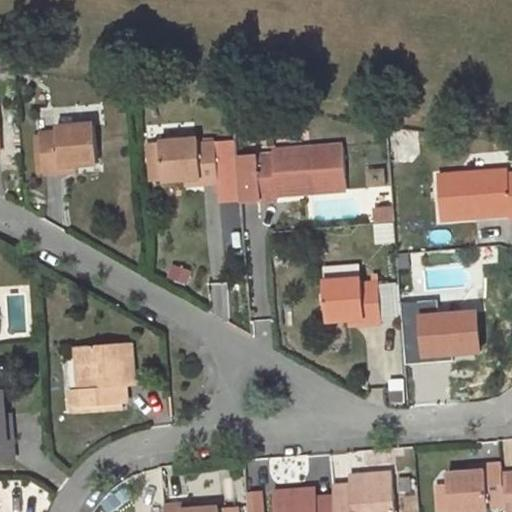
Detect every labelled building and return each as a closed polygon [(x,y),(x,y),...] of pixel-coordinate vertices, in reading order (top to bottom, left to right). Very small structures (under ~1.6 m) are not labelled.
[(246,125),(245,110),(233,111),(234,126),(246,125)] [(95,125),(57,128),(57,133),(40,135),(43,174),(61,172),(60,167),(76,165),(98,163),(95,125)] [(198,145),(198,140),(147,144),(149,172),(162,171),(164,182),(186,180),(202,178),(202,184),(220,182),(216,143),(198,145)] [(344,147),(273,152),(273,156),(235,159),(239,202),(278,199),(277,189),(310,186),(311,192),(347,189),(344,147)] [(162,171),(149,172),(150,183),(162,181),(164,182),(162,171)] [(509,172),(437,177),(440,220),(476,218),(476,211),(510,209),(511,215),(511,219),(511,176),(509,177),(509,172)] [(392,209),(379,210),(380,223),(393,222),(392,209)] [(510,209),(476,211),(476,218),(511,215),(510,209)] [(286,264),(284,249),(277,250),(279,264),(286,264)] [(360,266),(323,269),(324,283),(361,279),(360,266)] [(363,284),(362,279),(361,279),(324,283),(323,283),(326,321),(349,319),(364,318),(365,324),(382,322),(382,317),(380,284),(380,283),(363,284)] [(401,316),(398,282),(380,284),(382,317),(401,316)] [(473,298),(420,302),(422,321),(438,320),(438,316),(475,313),(473,298)] [(480,351),(477,313),(475,313),(438,316),(438,320),(422,321),(422,325),(425,359),(425,361),(443,360),(443,355),(459,353),(480,351)] [(425,359),(422,325),(408,325),(411,360),(425,359)] [(131,343),(77,347),(80,391),(71,391),(72,408),(124,404),(125,404),(123,387),(135,386),(131,343)] [(405,379),(386,381),(387,387),(388,405),(406,404),(405,379)] [(4,410),(2,390),(0,389),(0,461),(13,461),(10,426),(5,426),(4,410)] [(124,404),(72,408),(73,415),(124,411),(124,404)] [(502,475),(501,465),(484,466),(484,472),(469,473),(447,475),(447,484),(448,499),(433,500),(434,511),(449,510),(449,511),(463,511),(488,510),(487,505),(504,503),(502,475)] [(395,511),(393,474),(350,476),(350,482),(331,485),(333,500),(333,511),(395,511)] [(511,511),(511,474),(502,475),(504,503),(504,511),(511,511)] [(411,491),(411,477),(397,478),(399,493),(411,491)] [(448,499),(447,484),(432,485),(433,500),(448,499)] [(312,502),(311,490),(274,493),(274,511),(333,511),(333,500),(312,502)]
